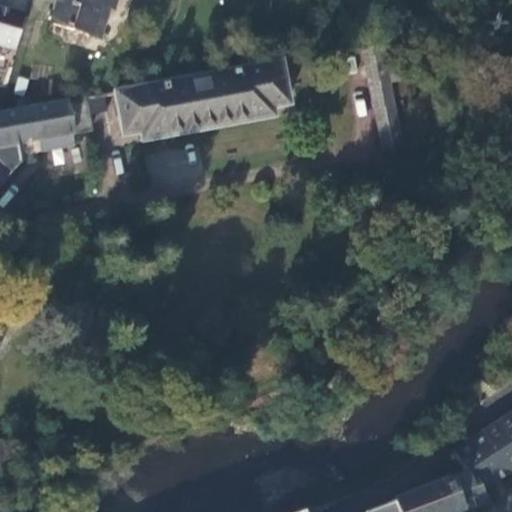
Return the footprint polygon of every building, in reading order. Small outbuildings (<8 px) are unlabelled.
[(54,0),(49,20),(86,31),(94,3),(108,6),(110,0),(54,0)] [(0,43),(10,47),(20,12),(0,5),(0,43)] [(362,45),(373,104),(382,145),(403,141),(383,42),(362,45)] [(286,100),(279,57),(115,87),(122,131),(139,128),(141,138),(270,116),(268,103),(286,100)] [(87,127),(82,93),(0,109),(0,176),(17,161),(24,159),(23,154),(38,151),(37,144),(66,140),(64,130),(87,127)] [(511,408),(450,455),(463,473),(403,496),(381,504),(374,508),(362,511),(310,511),(309,507),(302,506),(288,511),(449,511),(482,499),(481,490),(511,466),(511,408)]
